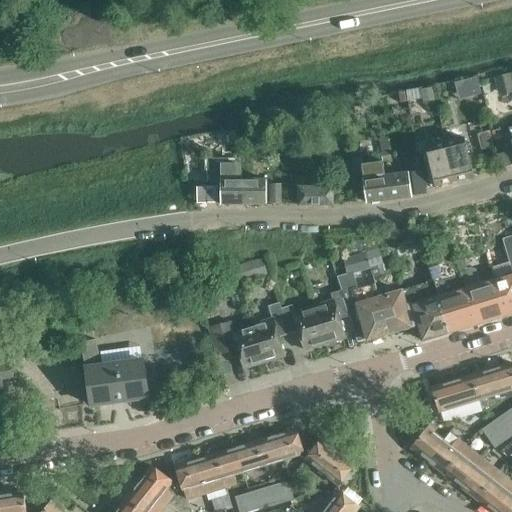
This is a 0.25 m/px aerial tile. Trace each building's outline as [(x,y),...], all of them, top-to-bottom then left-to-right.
[(511,87),(511,75),(511,74),(492,79),(496,92),(511,87)] [(391,156),(388,138),(379,140),(382,158),(391,156)] [(474,177),(466,145),(465,138),(445,143),(454,182),(474,177)] [(454,182),(445,143),(426,148),(435,186),(454,182)] [(354,172),(353,163),(345,164),(346,173),(354,172)] [(218,204),(217,171),(205,171),(205,186),(207,186),(208,204),(218,204)] [(426,194),(423,171),(411,172),(415,196),(426,194)] [(281,204),(281,173),(270,173),(270,204),(281,204)] [(412,197),(409,173),(386,176),(389,200),(412,197)] [(389,200),(386,176),(363,179),(366,203),(389,200)] [(244,204),(244,180),(221,180),(221,205),(244,204)] [(266,204),(266,180),(244,180),(244,204),(266,204)] [(333,203),(333,187),(298,187),(299,205),(333,205),(333,203)] [(511,234),(506,236),(511,258),(511,261),(509,262),(497,266),(501,278),(494,280),(505,315),(511,312),(511,234)] [(509,262),(505,245),(489,250),(494,267),(497,266),(509,262)] [(383,264),(380,255),(378,249),(367,253),(371,268),(377,266),(383,264)] [(371,268),(367,253),(344,259),(344,261),(348,275),(370,268),(371,268)] [(269,274),(264,259),(236,268),(241,282),(269,274)] [(354,296),(348,275),(344,261),(338,263),(341,272),(336,273),(337,276),(336,277),(340,291),(342,290),(345,299),(354,296)] [(476,324),(466,289),(461,272),(460,272),(457,261),(449,264),(452,275),(432,282),(437,297),(448,332),(476,324)] [(239,285),(233,265),(232,266),(221,269),(227,288),(239,285)] [(376,289),(370,268),(348,275),(354,296),(376,289)] [(505,315),(494,280),(480,284),(476,271),(471,269),(461,272),(466,289),(476,324),(505,315)] [(448,332),(437,297),(432,282),(407,289),(422,340),(448,332)] [(389,333),(379,298),(376,289),(354,296),(345,299),(350,316),(357,342),(367,339),(367,340),(389,333)] [(350,316),(345,299),(342,290),(340,291),(331,294),(333,301),(314,307),(325,344),(345,338),(339,319),(350,316)] [(411,327),(401,291),(379,298),(389,333),(411,327)] [(289,335),(281,309),(282,309),(280,303),(268,307),(272,319),(253,325),(264,363),(285,357),(279,338),(289,335)] [(325,344),(314,307),(295,312),(293,305),(282,309),(281,309),(289,335),(299,331),(305,350),(325,344)] [(264,363),(253,325),(234,330),(232,323),(220,327),(228,353),(239,350),(244,369),(264,363)] [(148,397),(143,361),(102,366),(96,339),(80,343),(86,368),(88,382),(88,388),(91,405),(148,397)] [(511,390),(511,364),(511,363),(471,375),(479,400),(511,390)] [(4,394),(1,380),(13,377),(10,364),(0,366),(0,414),(9,413),(4,394)] [(479,400),(471,375),(431,387),(439,412),(479,400)] [(511,422),(505,414),(499,418),(506,427),(511,422)] [(506,427),(499,418),(494,422),(500,431),(506,427)] [(500,431),(494,422),(488,426),(494,435),(500,431)] [(494,435),(488,426),(482,430),(489,439),(494,435)] [(511,436),(511,435),(506,427),(500,431),(507,440),(511,436)] [(428,461),(444,441),(427,428),(411,448),(428,461)] [(304,454),(296,429),(276,435),(283,460),(304,454)] [(507,440),(500,431),(494,435),(501,444),(507,440)] [(283,460),(276,435),(256,441),(263,466),(283,460)] [(501,444),(494,435),(489,439),(495,448),(501,444)] [(324,470),(338,452),(321,439),(307,457),(324,470)] [(444,474),(466,446),(457,439),(451,447),(444,441),(428,461),(444,474)] [(263,466),(256,441),(236,448),(243,473),(263,466)] [(460,487),(482,459),(466,446),(444,474),(460,487)] [(243,473),(236,448),(216,454),(226,487),(237,484),(234,475),(243,473)] [(341,483),(354,465),(338,452),(324,470),(341,483)] [(226,487),(216,454),(196,460),(206,494),(226,487)] [(477,500),(499,472),(482,459),(460,487),(477,500)] [(206,494),(196,460),(175,466),(183,491),(184,491),(186,500),(206,494)] [(165,490),(172,482),(152,466),(139,483),(166,504),(173,495),(165,490)] [(492,511),(493,511),(511,488),(511,482),(499,472),(477,500),(492,511)] [(292,490),(289,481),(282,483),(284,492),(292,490)] [(159,511),(166,504),(139,483),(126,499),(141,511),(159,511)] [(284,492),(282,483),(274,485),(277,495),(284,492)] [(277,495),(274,485),(266,487),(269,497),(277,495)] [(269,497),(266,487),(259,490),(262,499),(269,497)] [(511,511),(511,488),(493,511),(511,511)] [(262,499),(259,490),(251,492),(254,502),(262,499)] [(295,500),(292,490),(284,492),(287,502),(295,500)] [(26,511),(23,492),(2,495),(4,511),(26,511)] [(254,502),(251,492),(243,494),(246,504),(254,502)] [(287,502),(284,492),(277,495),(280,504),(287,502)] [(355,511),(360,507),(340,492),(323,511),(355,511)] [(246,504),(243,494),(236,497),(239,506),(246,504)] [(280,504),(277,495),(269,497),(272,507),(280,504)] [(272,507),(269,497),(262,499),(264,509),(272,507)] [(141,511),(126,499),(115,511),(141,511)] [(264,509),(262,499),(254,502),(257,511),(264,509)] [(67,511),(52,500),(42,511),(67,511)] [(254,511),(257,511),(254,502),(246,504),(248,511),(254,511)]
